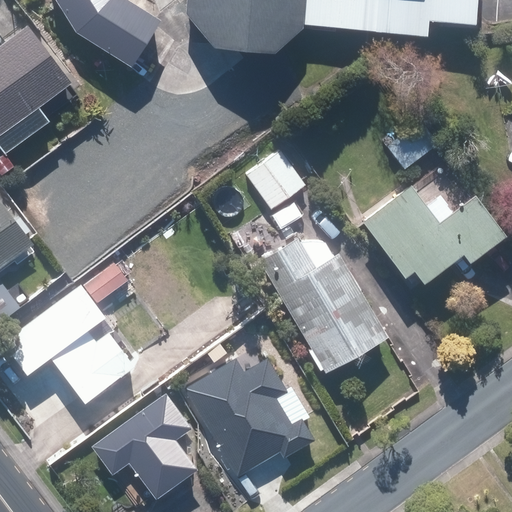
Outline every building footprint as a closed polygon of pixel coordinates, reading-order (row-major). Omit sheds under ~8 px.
[(152,23),(115,0),(47,0),(66,35),(122,70),(152,23)] [(187,0),(186,16),(215,49),(274,55),(303,28),(304,23),(426,35),(427,20),(477,25),(479,0),(187,0)] [(0,134),(60,87),(14,29),(0,40),(0,134)] [(416,122),(381,149),(399,171),(434,144),(416,122)] [(275,153),(241,176),(266,211),(299,188),(275,153)] [(351,226),(390,280),(400,274),(408,286),(448,257),(455,266),(491,240),(463,200),(426,226),(400,190),(351,226)] [(303,213),(293,198),(271,214),(281,229),(303,213)] [(0,267),(27,247),(0,210),(0,267)] [(289,242),(253,262),(315,375),(377,341),(331,256),(325,260),(316,244),(292,248),(289,242)] [(107,263),(78,285),(93,305),(122,283),(107,263)] [(135,295),(123,282),(102,302),(114,315),(135,295)] [(85,344),(77,331),(96,320),(75,287),(0,336),(0,351),(17,378),(42,362),(70,405),(124,370),(100,334),(85,344)] [(185,389),(239,476),(280,451),(285,459),(315,440),(301,417),(292,423),(276,397),(287,390),(267,359),(246,372),(237,357),(185,389)] [(177,440),(192,430),(166,395),(94,448),(115,477),(130,466),(157,502),(199,470),(177,440)]
